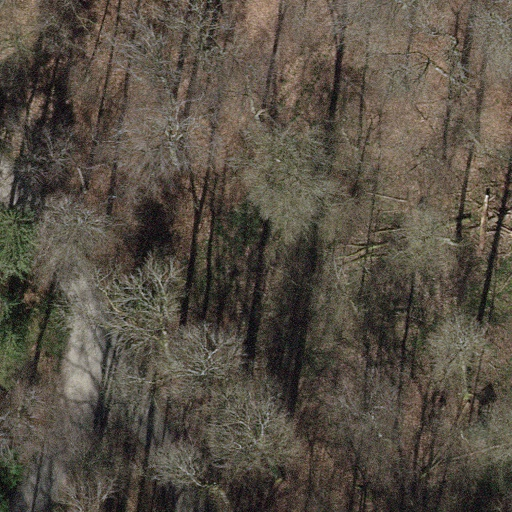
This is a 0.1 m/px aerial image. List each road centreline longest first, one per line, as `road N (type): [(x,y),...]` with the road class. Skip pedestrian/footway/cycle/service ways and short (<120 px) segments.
road 1 (track): [(185,511),(18,186),(0,170)]
road 2 (track): [(5,511),(95,341)]
